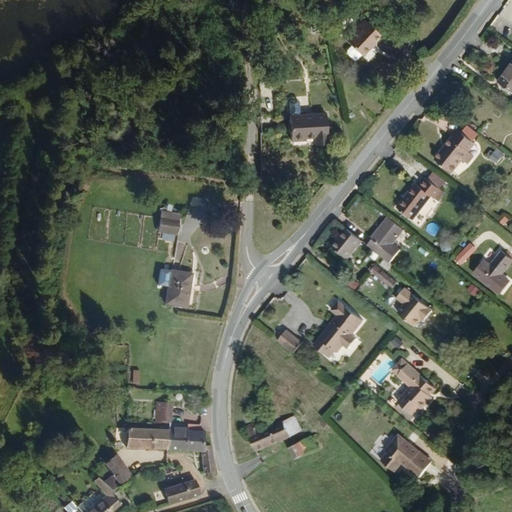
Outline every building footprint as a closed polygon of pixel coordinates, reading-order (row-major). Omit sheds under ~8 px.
[(357,36),(381,49),(394,33),(377,17),(357,36)] [(372,58),(381,49),(357,36),(353,41),(361,49),(356,54),(356,56),(364,62),(366,63),(371,57),(372,58)] [(511,57),(496,77),(511,89),(511,57)] [(286,106),(288,124),(295,109),(294,104),(286,106)] [(295,109),(288,124),(293,148),(308,146),(308,143),(315,142),(316,149),(329,146),(323,116),(297,121),(295,109)] [(454,125),(430,156),(447,169),(470,139),(454,125)] [(492,159),(499,149),(491,143),(484,152),(492,159)] [(400,210),(417,222),(435,198),(442,204),(449,194),(430,180),(423,188),(419,185),(400,210)] [(407,230),(392,217),(372,244),(393,262),(403,250),(396,244),(407,230)] [(183,238),(185,225),(167,222),(165,236),(183,238)] [(366,239),(349,225),(334,244),(350,258),(366,239)] [(451,249),(449,242),(440,245),(442,252),(451,249)] [(459,255),(469,262),(480,250),(475,245),(459,255)] [(480,271),(508,291),(511,285),(511,281),(505,276),(511,266),(511,257),(506,252),(494,268),(492,270),(485,265),(480,271)] [(394,288),(401,281),(381,263),(373,271),(394,288)] [(193,292),(196,277),(177,274),(172,306),(193,310),(195,293),(193,292)] [(349,277),(344,283),(353,290),(358,284),(349,277)] [(475,296),(479,289),(471,283),(466,290),(475,296)] [(420,326),(424,320),(429,314),(433,317),(437,312),(408,287),(399,298),(407,305),(401,312),(420,326)] [(316,347),(328,358),(334,351),(338,355),(346,347),(350,351),(359,340),(354,336),(365,324),(340,303),(331,313),(338,319),(316,347)] [(429,314),(424,320),(428,322),(433,317),(429,314)] [(290,330),(280,341),(295,353),(305,342),(290,330)] [(399,348),(402,341),(394,336),(390,343),(399,348)] [(334,351),(328,358),(332,361),(338,355),(334,351)] [(402,376),(412,366),(406,360),(396,371),(401,377),(402,376)] [(439,392),(412,366),(402,376),(415,388),(401,403),(416,418),(423,410),(425,412),(432,405),(429,402),(439,392)] [(131,370),(130,383),(139,383),(140,370),(131,370)] [(161,416),(160,424),(167,424),(167,432),(166,452),(183,453),(184,433),(184,430),(172,429),(172,424),(171,424),(172,404),(160,403),(159,416),(161,416)] [(283,421),(290,437),(301,431),(294,417),(283,421)] [(246,427),(257,452),(290,437),(283,421),(260,432),(255,422),(246,427)] [(148,431),(124,429),(116,429),(114,449),(166,452),(167,432),(154,431),(154,428),(147,428),(148,431)] [(200,434),(188,433),(184,433),(183,453),(197,454),(201,475),(206,475),(206,480),(213,478),(208,447),(200,447),(200,434)] [(311,436),(289,448),(296,460),(318,449),(311,436)] [(422,480),(432,467),(421,457),(423,455),(402,437),(390,453),(392,455),(385,464),(399,475),(406,466),(422,480)] [(102,461),(116,487),(127,477),(114,455),(102,461)] [(421,457),(432,467),(435,464),(423,455),(421,457)] [(161,490),(165,505),(197,496),(192,482),(161,490)] [(84,511),(80,506),(75,509),(76,511),(113,511),(118,509),(109,498),(89,511),(84,511)]
